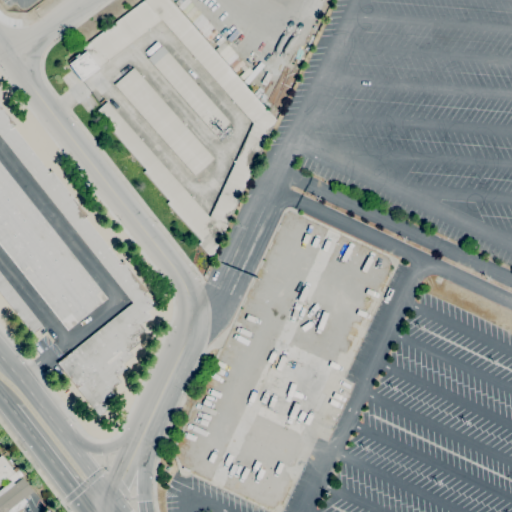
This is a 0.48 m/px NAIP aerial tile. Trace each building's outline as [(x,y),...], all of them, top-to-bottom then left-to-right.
[(211,258),(198,244),(201,241),(167,203),(169,201),(144,172),(146,170),(112,131),(114,129),(97,110),(107,102),(209,217),(253,123),(161,20),(81,80),(69,64),(85,52),(81,47),(143,0),(169,0),(276,119),(211,258)] [(201,33),(206,37),(213,27),(199,17),(193,25),(202,31),(201,33)] [(227,65),(237,57),(223,41),(214,49),(227,65)] [(215,135),(147,58),(162,45),(230,122),(215,135)] [(194,175),(114,84),(134,67),(214,158),(194,175)] [(99,416),(57,363),(132,303),(0,135),(0,104),(16,125),(13,127),(49,172),(51,170),(87,215),(85,217),(121,263),(123,261),(157,304),(147,311),(151,316),(141,324),(145,330),(135,337),(139,343),(129,350),(133,355),(124,363),(128,368),(117,377),(121,382),(111,390),(113,393),(104,400),(109,408),(99,416)] [(68,330),(0,245),(0,163),(107,298),(68,330)] [(32,334),(0,293),(0,272),(43,326),(32,334)] [(0,483),(0,455),(1,455),(12,470),(16,467),(23,475),(20,477),(16,472),(15,473),(15,472),(0,483)] [(17,511),(0,511),(0,490),(12,481),(14,484),(23,478),(33,491),(24,498),(26,502),(25,506),(17,511)]
